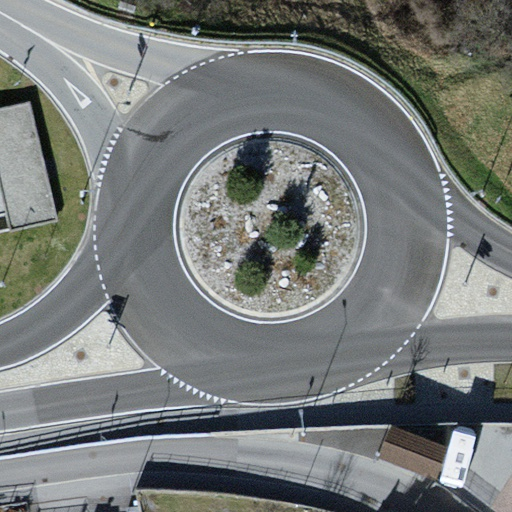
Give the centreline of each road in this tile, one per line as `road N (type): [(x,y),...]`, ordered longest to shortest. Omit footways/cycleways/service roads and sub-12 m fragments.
road 1 (residential): [(0,475),(156,453),(251,457),(331,477),(413,511)]
road 2 (primary): [(404,197),(360,125),(317,98),(267,88),(217,96),(173,122)]
road 3 (primary): [(0,410),(189,382),(210,359)]
road 4 (primary): [(173,122),(0,11)]
road 5 (primary): [(343,346),(379,311),(401,265),(404,197)]
road 6 (primary): [(343,346),(511,343)]
road 7 (primary): [(126,257),(72,312),(0,352)]
road 8 (primary): [(173,122),(131,184),(126,257)]
road 9 (primary): [(210,359),(255,369),(301,365),(343,346)]
road 10 (primary): [(126,257),(156,318),(210,359)]
road 11 (primary): [(511,252),(445,210),(404,197)]
